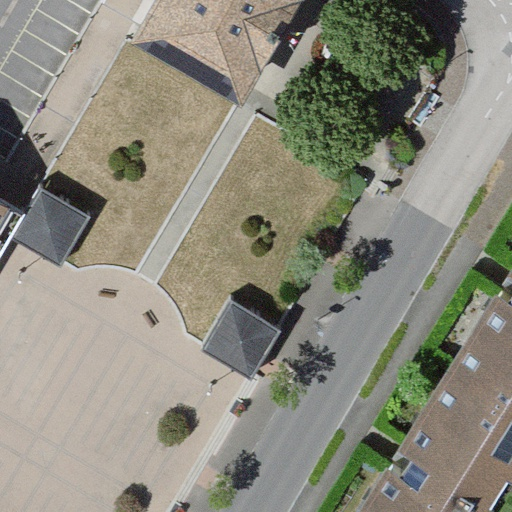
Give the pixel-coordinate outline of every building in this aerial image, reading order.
[(141,0),(126,29),(236,89),(285,0),(141,0)] [(16,226),(65,257),(91,217),(42,186),(16,226)] [(0,241),(19,209),(0,197),(0,241)] [(502,511),(511,498),(511,252),(349,511),(502,511)] [(224,296),(203,342),(258,367),(279,321),(224,296)]
